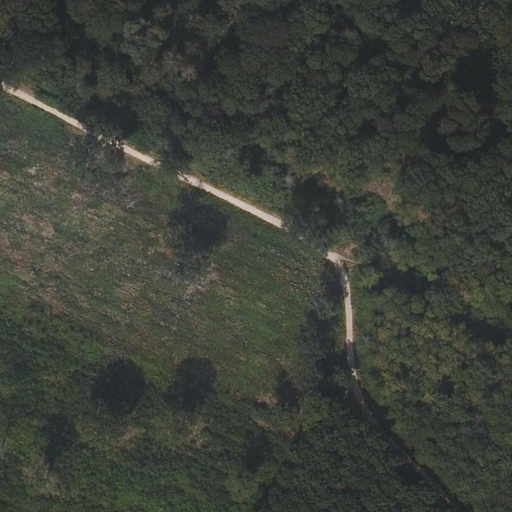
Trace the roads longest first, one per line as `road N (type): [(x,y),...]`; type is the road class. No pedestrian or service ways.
road 1 (track): [(0,84),(354,270)]
road 2 (track): [(354,270),(361,379),(382,420),(460,511)]
